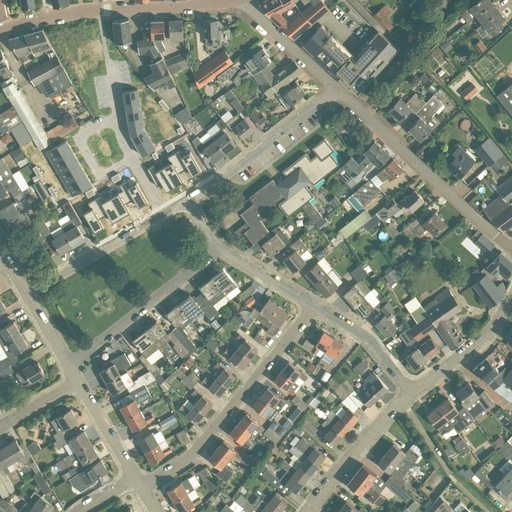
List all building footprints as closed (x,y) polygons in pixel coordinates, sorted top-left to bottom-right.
[(20,0),(22,9),(36,7),(34,0),(20,0)] [(278,22),(292,36),(309,21),(300,9),(297,7),(285,17),(277,9),(292,0),(259,0),(257,1),(267,14),(268,14),(273,18),(278,22)] [(329,10),(329,9),(321,0),(302,0),(304,3),(308,0),(311,0),(314,3),(300,9),(309,21),(329,10)] [(382,35),(385,32),(375,21),(354,0),(348,0),(372,25),(378,31),(382,35)] [(478,0),(460,15),(464,19),(467,23),(476,16),(492,2),(489,0),(478,0)] [(476,16),(482,24),(498,10),(492,2),(476,16)] [(374,15),(380,21),(389,30),(393,26),(385,17),(391,11),(385,5),(374,15)] [(482,24),(493,37),(503,28),(499,24),(505,19),(498,10),(482,24)] [(113,21),(115,43),(131,41),(129,19),(113,21)] [(164,38),(164,20),(151,21),(151,33),(151,39),(153,38),(160,52),(165,50),(159,38),(164,38)] [(170,40),(183,39),(182,20),(169,21),(170,40)] [(220,30),(218,30),(217,20),(204,21),(205,37),(213,37),(213,47),(221,46),(220,30)] [(327,34),(328,32),(321,24),(302,45),(349,88),(350,87),(358,94),(399,50),(382,35),(378,31),(371,39),(373,41),(354,61),(350,57),(350,56),(327,34)] [(45,48),(51,60),(58,57),(43,30),(26,34),(35,51),(45,48)] [(176,84),(171,74),(164,61),(160,52),(153,38),(151,39),(151,33),(143,34),(144,40),(138,41),(138,40),(137,40),(139,54),(140,54),(139,54),(145,53),(155,72),(144,77),(143,77),(154,90),(155,90),(154,89),(167,83),(169,88),(176,84)] [(9,39),(22,63),(27,60),(25,56),(31,52),(35,51),(26,34),(9,39)] [(473,45),(480,53),(487,47),(480,39),(473,45)] [(448,40),(441,46),(447,52),(453,47),(448,40)] [(252,74),(252,75),(271,61),(270,60),(268,57),(269,56),(263,48),(253,55),(254,56),(244,64),(247,67),(243,70),(241,69),(233,80),(237,85),(252,74)] [(13,76),(11,71),(11,70),(10,70),(9,70),(1,50),(0,49),(0,74),(2,74),(5,81),(13,77),(13,76)] [(193,72),(196,82),(199,88),(216,76),(217,77),(234,64),(224,50),(193,72)] [(190,67),(185,53),(184,53),(174,57),(180,71),(190,67)] [(48,97),(73,84),(58,57),(51,60),(28,72),(34,84),(40,81),(48,97)] [(180,71),(174,57),(164,61),(171,74),(180,71)] [(268,96),(275,92),(296,76),(295,76),(302,70),(294,62),(274,77),(269,71),(275,66),(270,60),(271,61),(252,75),(251,75),(259,86),(260,85),(268,96)] [(234,65),(234,64),(217,77),(222,83),(227,79),(230,81),(234,75),(229,69),(234,65)] [(424,73),(419,78),(425,83),(429,78),(424,73)] [(296,77),(296,76),(275,92),(279,97),(283,94),(291,105),(299,99),(300,97),(302,95),(303,97),(303,96),(305,94),(304,93),(297,84),(290,88),(287,84),(296,77)] [(8,96),(9,98),(20,90),(20,89),(20,87),(17,87),(17,86),(17,85),(17,84),(16,84),(16,83),(13,77),(5,81),(1,84),(8,96)] [(467,99),(478,90),(472,84),(462,93),(467,99)] [(137,89),(123,92),(127,112),(141,110),(137,89)] [(223,94),(238,113),(244,108),(230,89),(223,94)] [(399,99),(395,103),(390,99),(384,106),(400,121),(412,108),(417,112),(426,103),(415,93),(405,104),(399,99)] [(425,123),(436,112),(443,104),(433,94),(426,103),(417,112),(421,116),(409,129),(421,140),(432,129),(425,123)] [(0,135),(11,129),(22,122),(13,106),(4,111),(0,113),(0,135)] [(182,124),(192,117),(188,109),(176,117),(182,124)] [(141,110),(127,112),(131,135),(145,130),(141,110)] [(258,127),(267,121),(261,112),(259,114),(256,110),(249,115),(252,118),(258,127)] [(244,119),(242,120),(237,113),(233,116),(225,122),(228,125),(235,135),(239,132),(244,138),(254,130),(244,119)] [(228,125),(225,122),(222,118),(221,118),(218,114),(212,119),(221,130),(228,125)] [(65,135),(78,127),(74,119),(64,125),(63,123),(45,133),(51,143),(65,135)] [(346,120),(340,125),(341,126),(344,129),(350,124),(346,120)] [(33,139),(22,122),(11,129),(20,146),(23,144),(33,139)] [(155,148),(145,130),(131,135),(143,156),(155,148)] [(235,144),(225,131),(220,135),(218,132),(212,137),(224,153),(231,148),(230,147),(234,144),(235,145),(235,144)] [(192,141),(201,159),(207,154),(213,162),(214,161),(213,161),(217,157),(218,158),(224,153),(212,137),(203,144),(197,137),(192,141)] [(335,150),(334,151),(335,153),(344,147),(337,137),(330,142),(335,150)] [(283,180),(282,178),(280,178),(277,181),(276,183),(278,184),(277,185),(273,179),(249,198),(254,203),(240,214),(247,222),(234,232),(238,237),(244,232),(253,244),(258,241),(269,232),(260,221),(265,217),(262,213),(284,196),(287,198),(279,205),(288,217),(301,206),(315,224),(323,218),(309,200),(314,197),(305,185),(310,181),(314,186),(339,165),(330,154),(334,150),(324,138),(312,148),(317,155),(311,160),(306,153),(282,172),(287,178),(283,180)] [(53,163),(73,151),(67,140),(46,152),(53,163)] [(346,183),(362,168),(382,148),(374,140),(363,152),(366,154),(358,163),(351,157),(335,173),(346,183)] [(503,154),(494,142),(479,154),(488,166),(503,154)] [(467,151),(465,153),(458,147),(449,157),(453,160),(447,166),(459,177),(476,160),(467,151)] [(24,158),(19,148),(11,153),(16,162),(24,158)] [(371,178),(381,169),(379,167),(390,155),(382,148),(362,168),(346,183),(351,188),(363,176),(368,181),(371,178)] [(59,174),(79,162),(73,151),(53,163),(59,174)] [(183,156),(177,159),(183,171),(188,168),(192,176),(201,171),(190,152),(183,156)] [(0,181),(6,178),(13,174),(6,163),(6,164),(2,158),(0,159),(0,181)] [(183,171),(177,159),(171,163),(164,167),(175,186),(184,181),(179,173),(183,171)] [(382,191),(376,184),(386,175),(390,180),(402,169),(393,159),(381,169),(371,178),(368,181),(352,194),(363,207),(382,191)] [(66,185),(86,173),(79,162),(59,174),(66,185)] [(150,175),(157,186),(162,183),(166,191),(175,186),(164,167),(157,171),(150,175)] [(66,185),(72,196),(92,185),(86,173),(66,185)] [(13,174),(6,178),(0,181),(0,197),(7,193),(10,191),(13,196),(22,191),(18,184),(13,174)] [(511,176),(502,184),(496,189),(501,195),(507,201),(511,197),(511,176)] [(123,190),(130,202),(134,199),(139,207),(148,202),(137,182),(129,187),(123,190)] [(3,216),(7,223),(25,211),(28,209),(22,200),(31,194),(27,188),(22,191),(13,196),(16,201),(0,210),(0,211),(3,215),(3,216)] [(130,202),(123,190),(117,194),(110,198),(121,217),(130,212),(126,204),(130,202)] [(411,212),(424,201),(414,191),(407,197),(406,195),(397,203),(393,198),(372,216),(362,225),(367,231),(381,219),(383,222),(400,208),(402,210),(404,207),(406,205),(411,212)] [(511,223),(511,203),(510,204),(507,201),(501,195),(483,210),(490,219),(503,231),(511,223)] [(340,204),(335,196),(329,201),(334,208),(340,204)] [(97,205),(104,217),(108,214),(113,222),(121,217),(110,198),(103,202),(97,205)] [(62,206),(70,219),(60,225),(64,233),(65,233),(72,246),(79,242),(79,241),(84,239),(85,239),(75,222),(80,220),(69,202),(62,206)] [(104,217),(97,205),(91,209),(84,213),(95,232),(104,227),(100,219),(104,217)] [(233,211),(237,216),(245,210),(241,205),(233,211)] [(362,225),(372,216),(365,209),(338,230),(340,232),(330,240),(335,246),(362,225)] [(25,211),(7,223),(10,229),(11,229),(14,233),(13,234),(31,223),(34,229),(42,224),(38,217),(31,221),(25,211)] [(409,225),(413,230),(418,236),(428,228),(436,237),(447,227),(435,213),(424,223),(419,217),(409,225)] [(328,223),(325,218),(317,225),(320,230),(328,223)] [(309,219),(303,224),(308,231),(315,225),(309,219)] [(65,233),(64,233),(55,239),(45,222),(42,224),(34,229),(44,248),(54,243),(60,253),(61,253),(60,252),(65,250),(72,246),(65,233)] [(407,235),(413,230),(409,225),(402,230),(407,235)] [(281,229),(278,231),(275,227),(269,232),(258,241),(261,245),(260,246),(264,251),(266,249),(271,256),(290,241),(281,229)] [(476,241),(482,234),(477,230),(471,237),(476,241)] [(482,234),(476,241),(488,251),(494,244),(482,234)] [(299,268),(306,262),(300,255),(308,249),(299,238),(288,247),(292,252),(283,260),(293,272),(297,269),(297,270),(299,268)] [(76,246),(61,254),(64,261),(80,253),(76,246)] [(315,256),(319,261),(329,252),(325,248),(315,256)] [(484,275),(476,268),(467,276),(473,285),(490,306),(503,296),(506,290),(501,283),(497,286),(491,278),(495,275),(496,277),(499,273),(505,278),(506,278),(511,270),(511,261),(501,252),(488,266),(486,265),(481,271),(486,274),(484,275)] [(316,284),(327,274),(317,263),(305,273),(306,273),(316,284)] [(364,269),(367,273),(372,270),(366,263),(362,266),(364,269)] [(354,278),(364,269),(362,266),(360,264),(350,273),(354,278)] [(223,269),(212,278),(225,295),(237,286),(223,268),(223,269)] [(401,278),(394,268),(384,276),(391,285),(401,278)] [(364,269),(354,278),(357,281),(358,282),(361,280),(368,274),(367,273),(364,269)] [(325,296),(337,286),(337,285),(327,274),(316,284),(325,295),(325,296)] [(204,293),(199,297),(214,315),(218,311),(213,305),(225,295),(212,278),(200,287),(199,287),(204,293)] [(353,306),(364,296),(354,284),(342,295),(343,295),(353,306)] [(251,285),(238,295),(242,300),(255,290),(251,285)] [(434,297),(439,305),(427,314),(420,303),(419,304),(421,307),(428,316),(434,325),(435,325),(452,350),(464,341),(452,326),(451,327),(445,319),(461,308),(448,290),(443,293),(442,292),(434,297)] [(212,316),(214,315),(199,297),(194,301),(188,293),(188,294),(177,303),(186,315),(192,321),(192,322),(204,313),(209,319),(212,316)] [(374,307),(364,296),(353,306),(363,317),(362,317),(362,318),(374,307)] [(379,310),(380,308),(388,301),(384,296),(375,305),(379,310)] [(257,316),(266,323),(278,306),(269,299),(263,307),(258,303),(249,315),(254,319),(257,316)] [(388,301),(380,308),(386,314),(384,316),(384,315),(376,324),(387,336),(396,328),(388,320),(393,315),(389,311),(393,308),(387,301),(388,301)] [(192,321),(186,315),(177,303),(165,312),(164,312),(174,325),(176,326),(184,337),(186,335),(187,335),(183,328),(189,323),(192,321)] [(270,326),(266,331),(272,336),(282,323),(281,322),(283,319),(283,320),(288,313),(287,313),(278,306),(279,306),(278,306),(266,323),(270,326)] [(428,316),(421,307),(411,314),(418,324),(410,330),(429,356),(430,357),(440,350),(430,337),(427,340),(424,335),(426,334),(424,332),(434,325),(428,316)] [(235,314),(230,320),(238,326),(243,320),(235,314)] [(153,341),(158,348),(170,339),(175,345),(172,346),(181,358),(189,352),(179,340),(171,330),(166,334),(155,319),(155,320),(143,329),(153,341)] [(215,319),(210,324),(215,329),(220,325),(215,319)] [(0,343),(1,346),(21,334),(14,322),(1,329),(0,328),(0,343)] [(402,323),(398,327),(402,331),(406,327),(402,323)] [(176,326),(171,330),(179,340),(189,352),(190,353),(197,348),(186,335),(184,337),(176,326)] [(408,328),(403,332),(406,337),(416,349),(406,356),(414,368),(421,363),(426,359),(425,359),(429,356),(410,330),(408,328)] [(159,385),(164,381),(164,380),(159,373),(161,372),(153,362),(151,363),(146,358),(158,348),(153,341),(143,329),(132,339),(131,338),(143,354),(139,357),(147,368),(149,371),(156,379),(159,385)] [(311,352),(315,354),(320,348),(325,351),(334,338),(324,332),(311,352)] [(1,346),(7,356),(8,358),(28,346),(21,334),(1,346)] [(237,349),(250,359),(258,350),(239,334),(235,338),(242,344),(237,349)] [(267,341),(257,334),(254,338),(263,346),(267,341)] [(321,358),(327,361),(331,364),(344,344),(334,338),(325,351),(321,358)] [(218,346),(210,340),(206,345),(214,352),(218,346)] [(227,349),(223,353),(242,369),(250,359),(237,349),(233,354),(227,349)] [(191,355),(190,353),(189,352),(183,357),(186,361),(190,356),(191,355)] [(100,371),(106,382),(127,371),(126,368),(131,365),(124,353),(112,360),(113,364),(100,371)] [(189,368),(196,361),(190,356),(186,361),(183,363),(189,368)] [(511,359),(510,361),(511,362),(511,369),(510,372),(505,367),(500,372),(486,357),(474,368),(493,390),(494,389),(511,401),(511,399),(511,359)] [(0,371),(10,366),(6,359),(0,362),(0,371)] [(363,360),(355,367),(353,369),(358,375),(368,366),(363,360)] [(235,377),(217,362),(214,366),(221,372),(217,378),(227,387),(235,377)] [(289,362),(281,371),(294,381),(299,385),(294,381),(298,376),(304,381),(307,377),(289,362)] [(310,362),(306,367),(312,371),(316,366),(310,362)] [(16,373),(23,386),(30,381),(32,384),(39,379),(38,377),(44,374),(38,363),(32,366),(31,365),(16,373)] [(10,366),(0,371),(0,373),(2,378),(13,371),(10,366)] [(133,381),(127,371),(106,382),(113,394),(126,386),(130,393),(141,387),(156,379),(149,371),(137,377),(138,379),(133,381)] [(181,381),(190,388),(199,378),(190,371),(181,381)] [(295,391),(289,386),(294,381),(281,371),(274,380),(292,395),(295,391)] [(373,372),(363,381),(365,382),(378,398),(388,389),(373,372)] [(205,377),(201,381),(219,396),(227,387),(217,378),(212,383),(205,377)] [(348,395),(339,384),(332,377),(327,383),(342,400),(348,395)] [(345,380),(339,384),(348,395),(354,390),(345,380)] [(172,387),(164,381),(159,385),(166,393),(172,387)] [(365,382),(354,391),(368,407),(378,398),(365,382)] [(456,392),(464,401),(461,404),(469,414),(472,411),(483,403),(487,407),(493,402),(484,390),(478,395),(468,383),(456,392)] [(141,387),(130,393),(134,399),(120,407),(127,419),(141,411),(137,404),(147,398),(141,387)] [(278,412),(286,403),(268,388),(260,397),(278,412)] [(212,404),(195,389),(191,393),(199,399),(194,405),(204,413),(212,404)] [(303,411),(308,405),(305,402),(296,395),(291,400),(303,411)] [(316,396),(314,398),(310,403),(309,404),(315,409),(321,401),(316,396)] [(253,406),(271,421),(278,412),(260,397),(253,406)] [(460,423),(460,421),(463,418),(458,412),(448,399),(438,407),(447,420),(453,428),(460,423)] [(359,417),(341,402),(338,405),(340,407),(335,413),(336,414),(350,426),(359,417)] [(190,410),(182,404),(179,408),(196,423),(204,413),(194,405),(190,410)] [(297,416),(302,411),(297,406),(292,412),(297,416)] [(442,435),(447,431),(448,432),(453,428),(447,420),(438,407),(427,415),(442,435)] [(53,435),(57,441),(65,436),(68,434),(65,429),(78,421),(71,409),(57,417),(51,421),(57,432),(53,435)] [(133,430),(154,419),(152,414),(144,418),(141,411),(127,419),(133,430)] [(238,423),(250,433),(255,427),(260,431),(261,432),(264,429),(246,413),(238,423)] [(336,414),(331,419),(328,417),(325,421),(343,436),(350,426),(336,414)] [(174,415),(160,423),(163,428),(177,421),(174,415)] [(317,430),(305,419),(301,424),(313,434),(317,430)] [(283,427),(274,420),(269,426),(282,436),(287,430),(283,427)] [(334,445),(343,436),(325,421),(322,424),(327,429),(328,428),(330,430),(324,437),(334,445)] [(230,433),(248,448),(251,444),(245,439),(250,433),(238,423),(230,433)] [(263,433),(276,443),(282,436),(269,426),(263,433)] [(303,431),(296,426),(292,431),(299,437),(303,431)] [(190,441),(184,429),(176,434),(182,445),(190,441)] [(84,431),(69,439),(70,441),(72,444),(64,449),(63,448),(56,452),(61,460),(76,451),(91,443),(84,431)] [(158,443),(152,432),(138,439),(145,451),(158,443)] [(57,441),(53,443),(58,449),(68,442),(65,436),(57,441)] [(325,456),(315,447),(302,437),(294,447),(307,457),(318,465),(325,456)] [(461,455),(462,455),(470,449),(462,438),(455,443),(454,447),(461,455)] [(495,446),(498,450),(503,445),(506,442),(502,438),(495,445),(495,446)] [(29,469),(33,466),(37,464),(28,450),(23,453),(16,440),(5,447),(13,461),(19,458),(23,464),(26,463),(29,469)] [(239,460),(242,456),(224,441),(216,450),(228,460),(233,455),(239,460)] [(511,445),(507,441),(506,442),(503,445),(511,454),(511,445)] [(32,442),(27,445),(32,454),(41,449),(38,443),(32,442)] [(283,451),(287,446),(282,442),(278,447),(283,451)] [(79,456),(84,463),(98,455),(91,443),(76,451),(61,460),(56,463),(61,471),(73,464),(71,461),(79,456)] [(172,451),(169,446),(162,450),(158,443),(145,451),(151,463),(172,451)] [(403,468),(407,471),(411,465),(419,455),(410,448),(405,453),(393,444),(385,454),(397,463),(403,468)] [(511,454),(503,445),(498,450),(509,460),(511,456),(511,454)] [(310,474),(318,465),(307,457),(294,447),(292,446),(289,450),(293,454),(290,457),(292,459),(300,466),(310,474)] [(7,465),(13,461),(5,447),(0,449),(0,466),(5,474),(5,475),(6,474),(11,471),(7,465)] [(228,460),(216,450),(208,459),(220,469),(216,474),(226,482),(233,473),(224,465),(228,460)] [(407,480),(398,474),(403,468),(397,463),(385,454),(378,463),(389,473),(390,472),(392,473),(389,477),(401,487),(407,480)] [(253,468),(258,462),(248,455),(244,461),(253,468)] [(280,464),(303,483),(310,474),(300,466),(292,459),(289,463),(284,459),(280,464)] [(82,471),(75,475),(78,480),(80,478),(88,487),(94,484),(94,479),(107,471),(101,460),(82,471)] [(286,471),(283,475),(279,479),(285,484),(295,492),(303,483),(280,464),(279,465),(286,471)] [(385,482),(376,475),(363,464),(355,474),(379,493),(379,494),(386,485),(396,494),(401,487),(389,477),(385,482)] [(68,472),(71,477),(75,475),(82,471),(79,465),(68,472)] [(206,467),(198,472),(204,483),(213,478),(206,467)] [(265,472),(262,476),(280,490),(285,484),(279,479),(267,469),(265,472)] [(474,473),(485,483),(489,479),(479,469),(474,473)] [(41,472),(38,474),(34,477),(44,494),(51,489),(41,472)] [(4,482),(10,493),(15,490),(7,476),(6,474),(5,475),(5,474),(0,476),(2,479),(4,482)] [(379,494),(379,493),(355,474),(347,484),(361,495),(365,489),(369,492),(368,493),(371,495),(368,499),(377,507),(384,498),(379,494)] [(511,481),(505,475),(495,485),(506,495),(511,488),(511,481)] [(188,494),(187,493),(195,489),(191,483),(188,478),(167,490),(174,502),(188,494)] [(0,492),(3,499),(10,493),(4,482),(0,484),(0,492)] [(49,511),(54,506),(35,492),(31,497),(37,502),(33,507),(38,511),(49,511)] [(231,498),(235,501),(240,495),(237,492),(231,498)] [(180,511),(182,511),(201,501),(199,496),(192,500),(188,494),(174,502),(180,511)] [(279,511),(287,503),(275,494),(271,499),(265,494),(262,499),(278,511),(279,511)] [(62,495),(57,497),(64,509),(68,506),(62,495)] [(235,501),(248,511),(253,505),(240,495),(235,501)] [(439,496),(433,503),(432,505),(439,511),(470,511),(460,502),(453,510),(439,496)] [(4,499),(0,501),(0,506),(7,511),(9,511),(14,506),(4,499)] [(278,511),(262,499),(254,508),(259,511),(278,511)] [(427,510),(432,505),(433,503),(430,499),(423,506),(427,509),(427,510)] [(410,504),(415,508),(419,505),(414,500),(410,504)] [(338,511),(339,511),(365,511),(362,509),(359,511),(358,511),(346,502),(338,511)] [(27,503),(20,511),(19,511),(38,511),(33,507),(27,503)]
